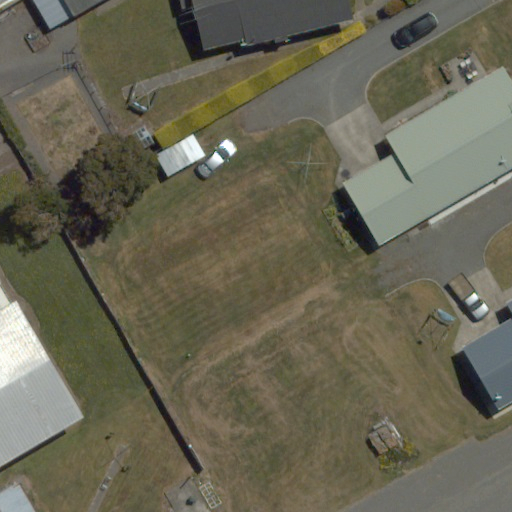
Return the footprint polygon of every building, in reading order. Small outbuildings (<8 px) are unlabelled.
[(65,0),(77,20),(109,0),(65,0)] [(348,0),(189,0),(204,62),(355,29),(348,0)] [(370,106),(329,128),(347,161),(327,172),(370,251),(511,174),(511,88),(501,68),(487,76),(473,50),(440,68),(447,82),(377,119),(370,106)] [(489,263),(439,292),(457,323),(443,331),(490,411),(511,397),(511,272),(499,280),(489,263)] [(0,350),(0,482),(58,448),(0,350)]
